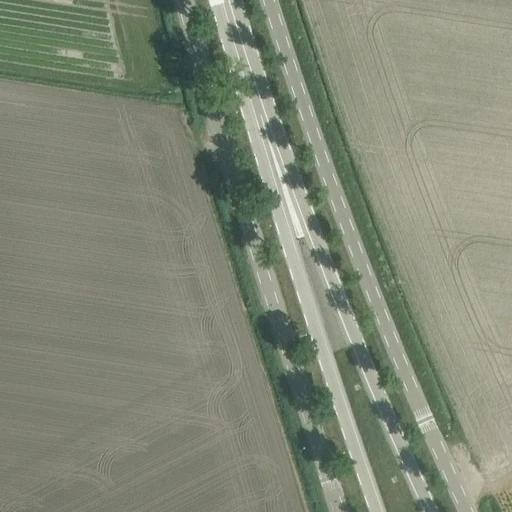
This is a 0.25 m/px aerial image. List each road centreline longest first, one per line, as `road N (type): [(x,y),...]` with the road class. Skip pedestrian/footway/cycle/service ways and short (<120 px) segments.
road 1 (unclassified): [(467,511),(338,202),(269,0)]
road 2 (unclassified): [(338,511),(183,0)]
road 3 (primary): [(430,511),(315,239),(280,178)]
road 4 (primary): [(280,178),(292,255),(375,511)]
road 5 (primary): [(280,178),(227,0)]
